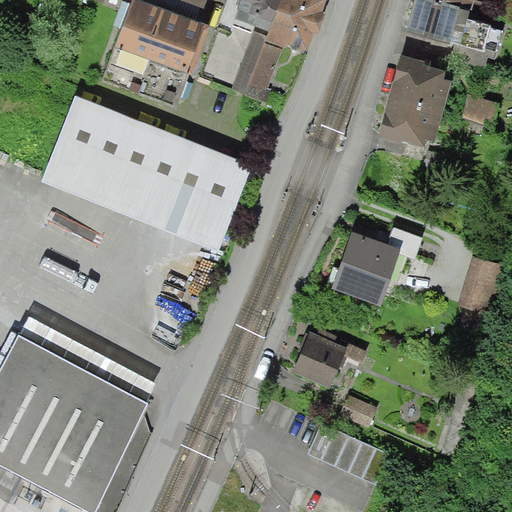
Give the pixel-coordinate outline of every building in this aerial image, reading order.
[(216,27),(140,0),(137,0),(122,46),(200,73),(216,27)] [(179,0),(203,8),(205,0),(179,0)] [(269,36),(281,0),(245,0),(237,24),(269,36)] [(281,0),(269,36),(312,52),(331,0),(281,0)] [(476,9),(438,0),(422,0),(416,30),(468,42),(476,9)] [(438,0),(476,9),(478,0),(438,0)] [(284,49),(251,39),(235,90),(268,100),(284,49)] [(496,51),(456,43),(452,61),(492,69),(496,51)] [(449,70),(407,54),(386,134),(438,149),(455,87),(449,70)] [(492,100),(469,96),(464,121),(487,125),(492,100)] [(258,166),(80,98),(47,183),(225,252),(258,166)] [(404,251),(362,235),(341,290),(383,306),(404,251)] [(351,350),(314,333),(297,371),(334,388),(351,350)] [(0,511),(90,511),(147,402),(16,335),(0,366),(0,511)] [(376,448),(322,426),(310,455),(364,478),(376,448)]
